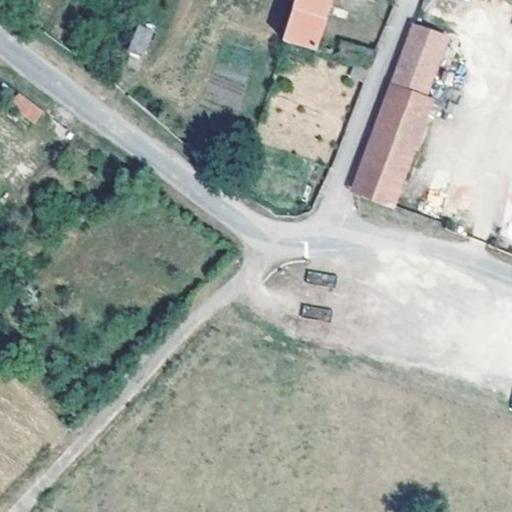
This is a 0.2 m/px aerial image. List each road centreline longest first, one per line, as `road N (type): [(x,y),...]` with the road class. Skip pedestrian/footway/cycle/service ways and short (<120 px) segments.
road 1 (unclassified): [(273,246),(24,511)]
road 2 (residential): [(0,36),(273,246)]
road 3 (residential): [(407,0),(324,235)]
road 4 (unclassified): [(324,235),(359,238),(511,292)]
